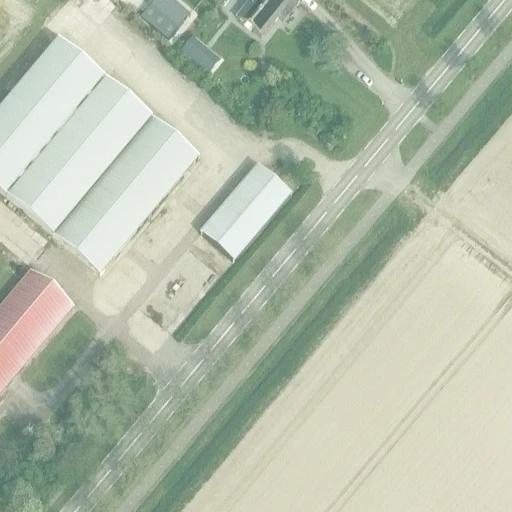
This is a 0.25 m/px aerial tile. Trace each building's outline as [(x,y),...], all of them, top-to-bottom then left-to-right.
[(255,0),(238,21),(263,41),(280,20),(285,24),(299,7),(290,0),(255,0)] [(195,159),(55,45),(0,112),(0,196),(98,277),(195,159)] [(216,62),(206,53),(196,65),(207,74),(216,62)] [(255,168),(199,237),(232,263),(288,195),(255,168)] [(0,393),(71,309),(30,275),(0,310),(0,393)]
